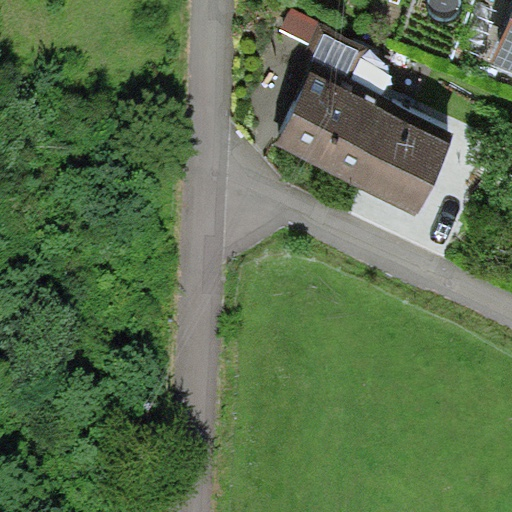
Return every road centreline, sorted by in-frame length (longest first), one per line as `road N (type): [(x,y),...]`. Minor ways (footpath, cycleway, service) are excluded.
road 1 (residential): [(193,143),(162,511)]
road 2 (residential): [(511,306),(193,143)]
road 3 (residential): [(200,0),(193,143)]
